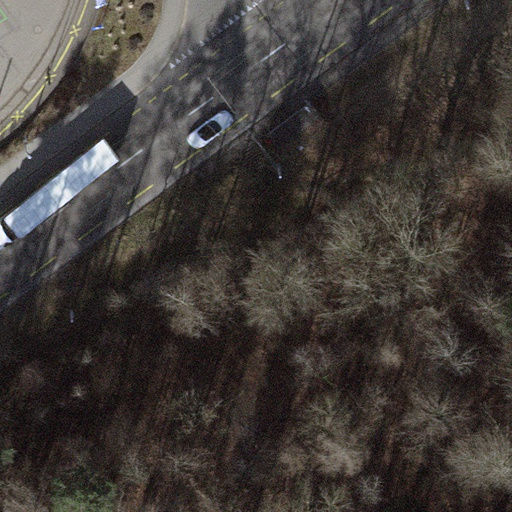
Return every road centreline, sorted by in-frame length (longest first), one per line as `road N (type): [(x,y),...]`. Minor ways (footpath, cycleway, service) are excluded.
road 1 (track): [(0,298),(32,297),(511,120)]
road 2 (tertiary): [(0,262),(301,37)]
